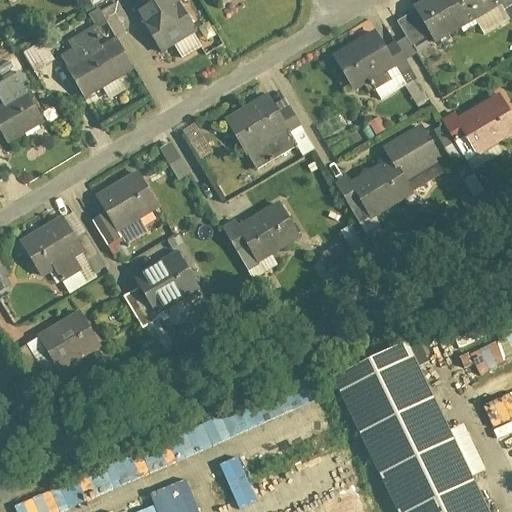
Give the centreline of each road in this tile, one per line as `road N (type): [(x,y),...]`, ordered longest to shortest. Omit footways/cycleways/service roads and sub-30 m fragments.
road 1 (residential): [(337,17),(0,221)]
road 2 (track): [(511,218),(490,219),(390,267)]
